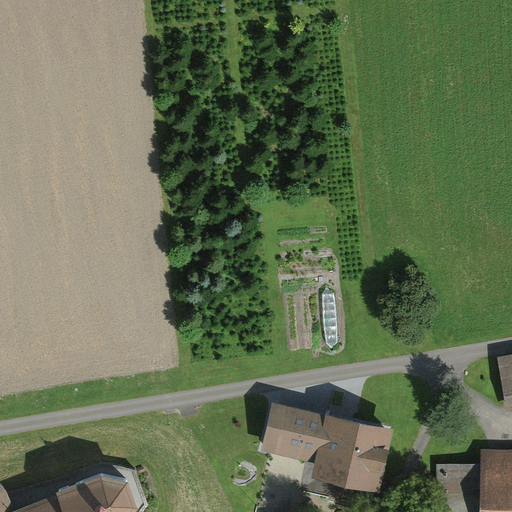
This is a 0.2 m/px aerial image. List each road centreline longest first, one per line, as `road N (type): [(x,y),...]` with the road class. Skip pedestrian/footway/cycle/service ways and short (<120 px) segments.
road 1 (track): [(511,344),(0,429)]
road 2 (residential): [(392,511),(446,381),(441,355)]
